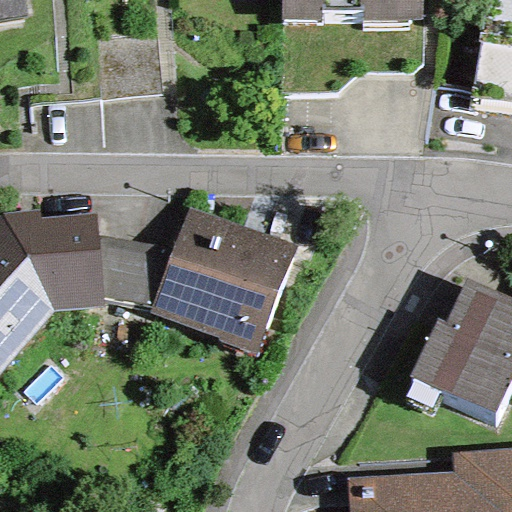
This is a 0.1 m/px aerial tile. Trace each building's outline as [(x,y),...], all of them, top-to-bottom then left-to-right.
[(24,0),(0,0),(0,10),(21,7),(22,11),(26,10),(24,0)] [(285,0),(286,8),(314,8),(314,21),(354,21),(354,9),(414,9),(413,0),(285,0)] [(511,0),(500,0),(485,94),(511,98),(511,0)] [(354,21),(314,21),(315,62),(342,62),(342,66),(426,66),(426,9),(414,9),(354,9),(354,21)] [(40,34),(46,97),(104,92),(100,38),(99,30),(40,34)] [(104,92),(105,98),(164,93),(159,33),(100,38),(104,92)] [(284,97),(342,97),(342,66),(342,62),(315,62),(284,62),(284,97)] [(156,312),(262,352),(297,258),(191,219),(178,255),(157,311),(156,312)] [(100,243),(99,227),(0,234),(0,365),(51,307),(103,302),(100,243)] [(143,249),(100,243),(103,302),(132,306),(143,249)] [(157,311),(178,255),(143,249),(132,306),(157,311)] [(440,329),(412,385),(497,428),(511,398),(511,307),(471,287),(448,333),(440,329)] [(511,485),(511,455),(473,457),(474,488),(511,485)] [(511,511),(511,485),(474,488),(362,493),(362,511),(511,511)]
